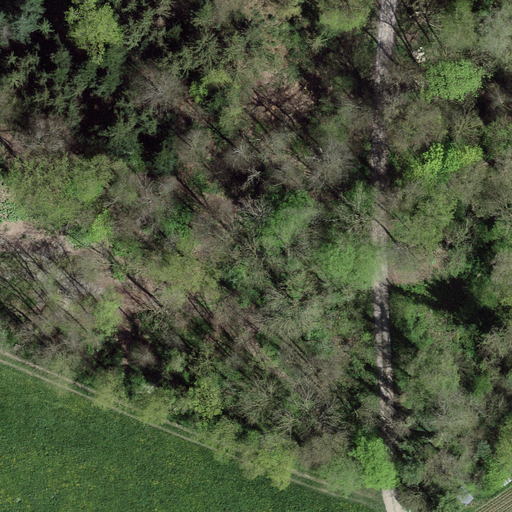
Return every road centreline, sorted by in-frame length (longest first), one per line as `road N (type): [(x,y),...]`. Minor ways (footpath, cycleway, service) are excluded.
road 1 (track): [(399,511),(376,293),(390,0)]
road 2 (track): [(398,505),(0,345)]
road 3 (track): [(392,463),(221,321),(140,277),(49,250)]
